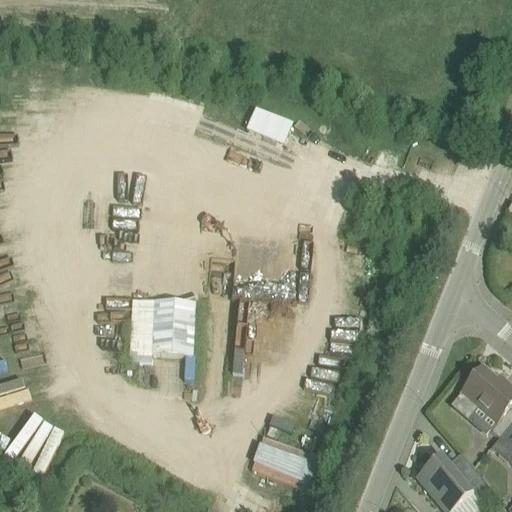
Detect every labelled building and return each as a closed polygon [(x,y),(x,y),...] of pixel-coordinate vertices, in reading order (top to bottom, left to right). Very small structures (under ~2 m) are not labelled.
[(249,133),(287,147),(296,124),(257,110),(249,133)] [(133,304),(131,368),(152,369),(153,358),(194,359),(196,307),(155,305),(133,304)] [(511,410),(511,390),(510,389),(502,382),(499,385),(484,373),(463,398),(464,399),(455,409),(470,422),(479,411),(498,427),(511,410)] [(511,436),(508,433),(500,444),(493,452),(510,467),(511,463),(511,436)] [(308,466),(260,448),(254,465),(301,482),(308,466)] [(417,482),(423,490),(442,511),(458,511),(474,499),(479,505),(492,494),(462,458),(450,468),(443,460),(417,482)]
